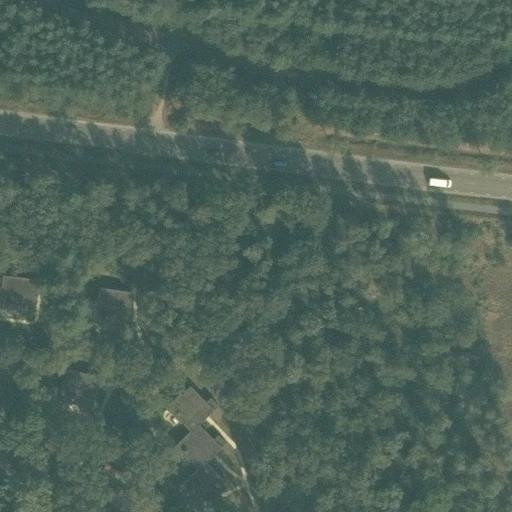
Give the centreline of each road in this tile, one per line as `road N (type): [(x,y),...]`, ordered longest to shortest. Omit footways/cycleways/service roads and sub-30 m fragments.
road 1 (tertiary): [(511,187),(0,126)]
road 2 (track): [(511,69),(420,95),(332,86),(170,52)]
road 3 (track): [(170,52),(70,16),(49,0)]
